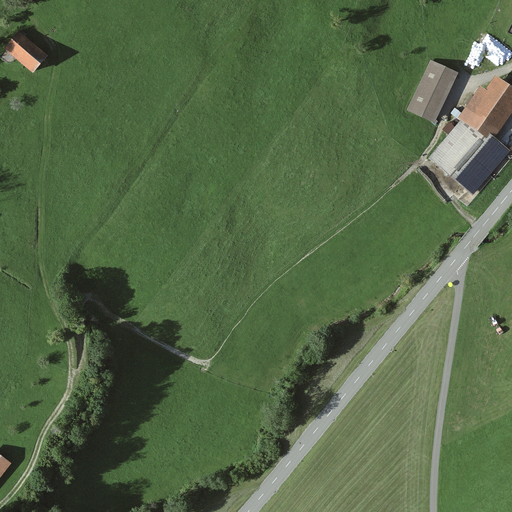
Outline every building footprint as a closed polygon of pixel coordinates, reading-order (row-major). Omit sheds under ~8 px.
[(16,34),(5,50),(37,73),(48,57),(16,34)] [(434,64),(410,112),(438,126),(462,78),(434,64)] [(495,145),(511,121),(511,86),(511,87),(503,81),(491,96),(484,91),(462,121),(495,145)] [(511,157),(495,145),(462,121),(431,163),(480,199),(511,157)] [(0,486),(16,466),(0,452),(0,486)]
